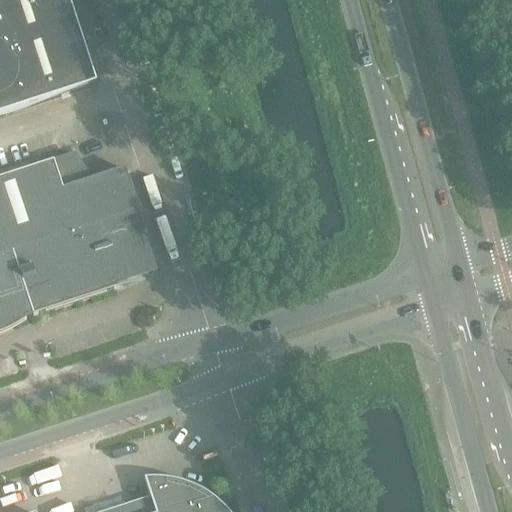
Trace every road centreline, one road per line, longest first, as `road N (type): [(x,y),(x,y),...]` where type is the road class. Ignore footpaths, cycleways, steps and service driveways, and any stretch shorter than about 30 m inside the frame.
road 1 (unclassified): [(211,342),(98,0)]
road 2 (secondary): [(348,0),(423,272)]
road 3 (secondary): [(461,262),(387,0)]
road 4 (unclassified): [(0,458),(225,383)]
road 5 (unclassified): [(423,272),(211,342)]
road 6 (unclassified): [(211,342),(0,412)]
road 7 (unclassified): [(225,383),(432,305)]
road 8 (secondary): [(432,305),(487,511)]
road 9 (secondary): [(511,448),(469,294)]
road 10 (unclassified): [(267,511),(225,383)]
